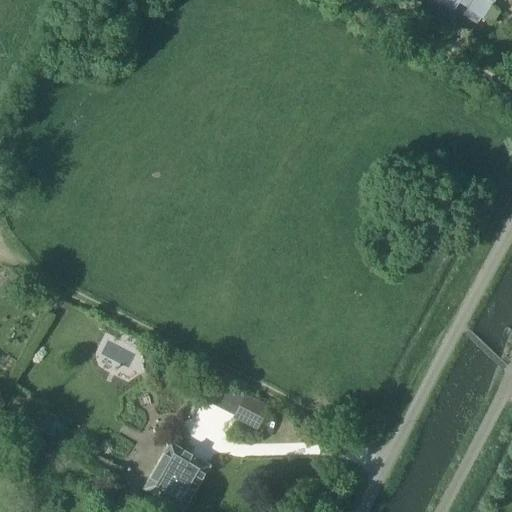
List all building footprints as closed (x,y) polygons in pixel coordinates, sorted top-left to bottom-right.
[(466,7),(465,8),(481,18),(488,6),(484,4),(486,0),(489,0),(491,1),(491,0),(435,0),(451,10),(456,2),(466,7)] [(402,228),(428,219),(421,199),(395,207),(402,228)] [(245,398),(238,411),(234,418),(238,420),(257,430),(268,410),(253,402),(245,398)] [(44,413),(35,430),(48,437),(57,420),(44,413)] [(46,445),(31,431),(11,452),(25,466),(46,445)] [(180,511),(181,511),(209,466),(169,442),(141,489),(180,511)]
